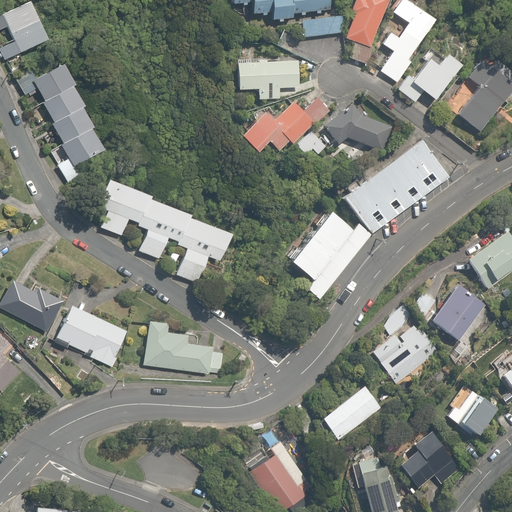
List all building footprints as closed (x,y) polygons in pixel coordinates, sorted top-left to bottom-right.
[(320,10),(317,0),(227,0),(229,4),(242,2),(245,15),(266,11),(267,20),(320,10)] [(346,58),(362,63),(381,0),(351,0),(339,40),(351,43),(346,58)] [(405,60),(431,19),(401,0),(394,0),(387,12),(403,22),(394,37),(385,32),(378,44),(390,51),(378,70),(396,82),(408,62),(405,60)] [(40,39),(20,1),(0,11),(0,28),(3,27),(11,41),(0,47),(0,53),(3,59),(40,39)] [(335,14),(293,22),(296,40),(339,33),(335,14)] [(471,128),(511,80),(511,77),(483,52),(462,76),(478,90),(457,116),(471,128)] [(435,64),(426,58),(411,79),(404,75),(395,89),(412,101),(419,92),(431,101),(457,63),(442,53),(435,64)] [(296,88),(295,59),(263,61),(263,59),(254,59),(254,63),(230,64),(231,90),(254,89),(254,100),(276,99),(276,89),(296,88)] [(95,148),(51,62),(24,76),(65,158),(55,163),(65,183),(79,176),(71,160),(95,148)] [(362,109),(348,101),(319,126),(334,144),(343,136),(377,151),(388,126),(359,114),(362,109)] [(271,120),(261,109),(233,135),(249,153),(262,141),(272,152),(286,139),(290,144),(312,124),(292,102),(271,120)] [(447,180),(423,144),(337,202),(362,238),(447,180)] [(143,193),(98,177),(88,206),(103,211),(97,227),(118,235),(124,219),(133,222),(132,225),(141,229),(134,250),(156,257),(162,239),(183,246),(173,274),(194,282),(202,257),(214,261),(224,232),(183,218),(185,214),(141,199),(143,193)] [(322,289),(357,242),(324,217),(289,265),(322,289)] [(511,272),(511,239),(507,233),(468,261),(488,290),(511,272)] [(32,294),(8,281),(0,295),(0,308),(45,332),(61,300),(36,287),(32,294)] [(485,306),(457,286),(431,322),(460,341),(485,306)] [(511,294),(508,289),(503,293),(506,298),(511,294)] [(124,331),(64,304),(48,339),(108,366),(124,331)] [(164,322),(146,320),(141,367),(217,374),(219,353),(210,352),(210,346),(184,344),(185,334),(163,332),(164,322)] [(380,364),(396,384),(438,350),(422,331),(419,333),(414,326),(399,337),(403,343),(401,344),(395,336),(373,353),(380,363),(380,364)] [(0,349),(5,344),(0,339),(0,387),(14,371),(0,358),(0,349)] [(511,369),(503,376),(511,388),(511,369)] [(338,441),(380,408),(364,387),(323,420),(338,441)] [(498,409),(471,391),(458,410),(454,407),(447,417),(472,435),(474,432),(479,436),(498,409)] [(304,478),(268,428),(258,435),(269,450),(243,469),(274,511),(276,511),(303,492),(297,484),(304,478)] [(460,469),(431,433),(414,446),(419,452),(400,466),(418,489),(434,476),(441,485),(460,469)] [(372,511),(397,511),(395,504),(402,502),(400,496),(398,497),(392,477),(389,477),(386,467),(380,469),(377,458),(358,464),(372,511)] [(44,507),(29,506),(28,511),(63,511),(61,511),(61,509),(51,509),(51,501),(44,501),(44,507)]
